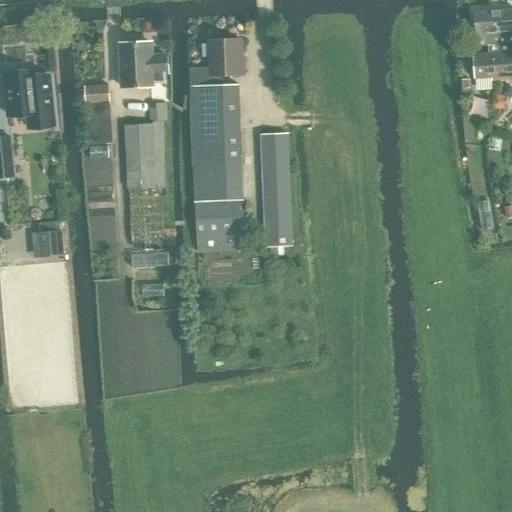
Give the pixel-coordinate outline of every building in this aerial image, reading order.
[(511,51),(510,52),(509,43),(511,43),(511,10),(496,12),(500,53),(497,53),(500,80),(511,79),(511,51)] [(500,53),(496,12),(475,13),(477,46),(488,45),(488,53),(474,54),(475,80),(491,79),(491,81),(500,80),(497,53),(500,53)] [(222,85),(222,76),(243,75),(241,40),(209,42),(210,67),(190,68),(191,87),(222,85)] [(151,55),(150,42),(121,43),(124,87),(154,86),(154,82),(165,82),(165,76),(170,75),(169,54),(151,55)] [(27,74),(6,76),(9,115),(28,113),(29,118),(54,116),(51,77),(38,78),(38,73),(27,74)] [(88,143),(112,142),(110,103),(109,85),(84,87),(88,143)] [(243,199),(239,85),(191,87),(195,201),(197,253),(247,250),(245,199),(243,199)] [(496,95),(494,108),(504,109),(506,96),(496,95)] [(163,131),(125,133),(128,197),(166,195),(163,131)] [(266,248),(292,247),(287,134),(261,135),(266,248)] [(0,178),(15,177),(11,137),(0,138),(0,178)] [(39,232),(32,232),(34,258),(64,256),(62,231),(60,231),(59,221),(38,223),(39,232)]
